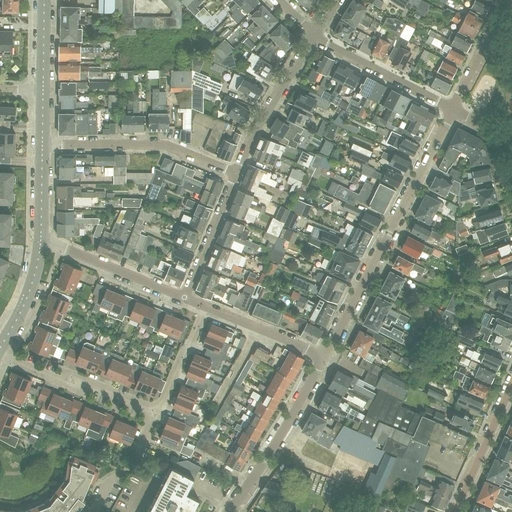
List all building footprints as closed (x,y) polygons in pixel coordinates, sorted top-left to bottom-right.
[(122,13),(122,8),(122,0),(98,0),(99,8),(99,13),(102,13),(113,13),(122,14),(122,13)] [(173,12),(181,3),(182,3),(180,1),(178,0),(176,0),(169,7),(173,12)] [(248,13),(252,9),(259,2),(258,1),(259,0),(258,0),(247,0),(234,13),(232,15),(229,17),(233,21),(245,9),(248,13)] [(234,13),(247,0),(235,0),(237,2),(230,9),(234,13)] [(310,10),(316,3),(316,4),(318,3),(319,1),(319,0),(304,0),(302,2),(305,5),(304,6),(307,9),(308,9),(310,10)] [(366,0),(380,8),(384,2),(380,0),(366,0)] [(390,0),(404,8),(407,2),(403,0),(390,0)] [(431,5),(421,0),(416,11),(425,16),(431,5)] [(458,3),(452,0),(446,0),(445,4),(455,8),(458,3)] [(490,5),(481,0),(480,0),(467,0),(474,3),(472,8),(485,15),(490,5)] [(366,8),(362,6),(354,1),(353,2),(352,1),(349,6),(350,6),(348,9),(370,23),(373,19),(363,13),(366,8)] [(20,9),(20,2),(4,2),(4,6),(0,6),(0,11),(19,12),(19,9),(20,9)] [(196,15),(201,11),(193,2),(188,7),(196,15)] [(170,16),(170,29),(181,29),(181,3),(173,12),(171,16),(170,16)] [(252,32),(270,13),(267,11),(268,10),(265,6),(264,7),(262,6),(252,16),(256,20),(248,28),(252,32)] [(62,18),(88,19),(88,16),(86,16),(87,7),(62,7),(62,18)] [(201,11),(196,15),(204,24),(213,15),(205,7),(201,11)] [(367,27),(370,23),(348,9),(346,12),(345,12),(342,16),(343,17),(343,18),(355,26),(358,22),(367,27)] [(478,29),(483,19),(477,17),(478,15),(469,10),(466,17),(456,12),(454,16),(478,29)] [(266,31),(270,27),(277,20),(276,19),(277,18),(273,15),(272,15),(270,13),(252,32),(255,35),(263,27),(266,31)] [(142,16),(134,16),(122,16),(122,29),(141,29),(142,29),(142,16)] [(474,37),(478,29),(454,16),(452,20),(462,25),(458,32),(467,36),(468,34),(474,37)] [(401,35),(406,24),(396,18),(387,17),(383,25),(392,30),(397,32),(401,35)] [(88,24),(88,19),(62,18),(61,28),(77,28),(77,24),(88,24)] [(353,32),(355,29),(349,26),(340,22),(338,27),(337,26),(334,31),(335,32),(334,33),(343,38),(344,38),(344,39),(347,41),(348,40),(349,40),(353,32)] [(209,27),(213,32),(217,28),(213,23),(209,27)] [(400,36),(407,40),(413,27),(416,29),(416,28),(406,24),(401,35),(400,36)] [(270,50),(288,32),(286,30),(287,29),(283,25),(282,26),(281,25),(271,35),(275,39),(267,47),(270,50)] [(77,28),(61,28),(61,41),(82,41),(82,28),(77,28)] [(227,28),(218,37),(223,42),(232,32),(227,28)] [(388,50),(391,45),(394,47),(396,44),(400,36),(401,35),(397,32),(392,30),(386,41),(379,37),(371,52),(373,53),(373,54),(376,56),(378,55),(383,58),(387,50),(388,50)] [(447,39),(441,36),(429,30),(427,34),(434,38),(434,37),(451,46),(452,45),(466,52),(472,41),(452,31),(447,39)] [(0,54),(12,55),(12,37),(11,37),(11,31),(0,31),(0,54)] [(359,31),(358,34),(356,37),(362,40),(365,34),(359,31)] [(290,46),(290,45),(296,39),(295,38),(296,37),(292,33),(291,34),(288,32),(270,50),(262,58),(275,67),(281,58),(275,52),(282,46),(285,50),(287,49),(289,48),(290,46)] [(409,41),(407,40),(400,36),(396,44),(394,47),(399,49),(392,63),(395,64),(395,66),(399,68),(401,67),(403,69),(411,53),(405,49),(409,41)] [(247,47),(251,50),(252,51),(256,47),(246,37),(242,42),(247,47)] [(452,47),(451,46),(434,37),(434,38),(431,43),(449,52),(446,57),(460,64),(465,54),(452,48),(452,47)] [(102,47),(89,47),(81,47),(81,43),(60,43),(60,52),(89,52),(102,52),(102,47)] [(220,45),(206,59),(220,64),(229,54),(220,45)] [(428,57),(430,52),(424,49),(420,57),(425,60),(426,57),(428,57)] [(102,52),(89,52),(60,52),(60,60),(81,61),(81,57),(102,57),(102,52)] [(449,63),(449,62),(430,52),(428,57),(441,64),(438,72),(451,78),(452,77),(453,78),(456,72),(455,71),(457,67),(449,63)] [(264,62),(262,60),(263,59),(253,53),(249,60),(259,66),(255,72),(269,80),(270,78),(271,79),(274,74),(273,74),(276,69),(273,67),(264,62)] [(327,75),(330,69),(334,60),(323,54),(315,69),(313,68),(308,78),(315,81),(320,72),(324,74),(315,93),(321,97),(330,77),(327,75)] [(101,67),(88,66),(80,66),(80,62),(59,62),(59,71),(101,71),(101,67)] [(333,104),(351,69),(340,63),(332,78),(340,82),(330,101),(331,102),(333,104)] [(354,89),(357,83),(362,74),(351,69),(333,104),(337,105),(347,86),(354,89)] [(101,75),(101,71),(59,71),(59,79),(80,79),(80,75),(101,75)] [(120,81),(134,80),(133,71),(132,71),(120,71),(120,81)] [(171,71),(171,77),(171,91),(191,91),(192,90),(192,83),(192,71),(171,71)] [(207,77),(192,71),(192,83),(204,88),(218,94),(221,86),(209,81),(207,77)] [(451,82),(442,77),(429,71),(426,76),(434,80),(431,87),(436,89),(445,94),(451,82)] [(263,89),(251,81),(237,74),(230,86),(241,91),(256,100),(259,95),(261,94),(262,93),(263,90),(263,89)] [(363,106),(376,81),(365,76),(361,85),(357,92),(364,95),(360,104),(363,106)] [(59,95),(76,95),(76,87),(86,87),(86,82),(76,82),(76,81),(59,81),(59,95)] [(379,102),(382,96),(387,87),(376,81),(363,106),(361,110),(358,116),(366,119),(370,109),(367,108),(372,99),(379,102)] [(139,116),(139,104),(139,82),(138,82),(134,82),(134,100),(134,131),(145,131),(145,116),(139,116)] [(191,91),(191,109),(200,113),(204,114),(204,88),(192,83),(192,90),(191,91)] [(159,131),(159,95),(159,88),(154,88),(154,113),(149,113),(149,131),(159,131)] [(390,115),(400,94),(390,88),(382,104),(389,107),(380,125),(384,127),(385,126),(388,121),(390,115)] [(321,97),(315,93),(313,92),(311,98),(300,93),(295,104),(315,113),(318,106),(327,110),(331,102),(330,101),(321,97)] [(404,115),(412,100),(400,94),(390,115),(388,121),(385,126),(395,131),(396,132),(398,128),(391,124),(397,112),(404,115)] [(76,102),(76,95),(59,95),(59,107),(76,107),(86,107),(86,102),(76,102)] [(118,95),(107,95),(107,109),(118,109),(118,95)] [(164,107),(164,100),(164,95),(159,95),(159,131),(169,131),(169,121),(176,121),(176,113),(169,113),(169,107),(164,107)] [(237,102),(236,103),(225,96),(222,101),(227,104),(223,110),(243,123),(244,121),(245,122),(248,117),(247,116),(250,112),(241,107),(242,105),(237,102)] [(129,131),(134,131),(134,100),(128,100),(128,116),(122,116),(122,131),(123,131),(123,133),(129,133),(129,131)] [(350,104),(347,111),(354,114),(358,116),(361,110),(363,106),(360,104),(357,103),(351,100),(350,103),(350,104)] [(410,132),(416,121),(417,121),(424,106),(413,101),(406,116),(413,119),(407,131),(399,127),(398,128),(396,132),(408,138),(410,132)] [(0,106),(0,125),(2,126),(2,119),(15,120),(16,108),(0,106)] [(313,114),(310,113),(296,106),(294,109),(293,109),(291,112),(289,113),(288,116),(289,118),(288,119),(302,125),(304,119),(309,122),(313,114)] [(421,123),(428,127),(435,112),(424,106),(417,121),(416,121),(410,132),(408,138),(419,144),(422,138),(416,134),(421,123)] [(191,109),(191,120),(196,122),(200,113),(191,109)] [(60,133),(61,135),(75,134),(82,134),(87,134),(88,134),(96,134),(96,124),(87,124),(87,114),(81,114),(81,111),(75,110),(75,114),(60,114),(60,126),(59,126),(60,133)] [(200,113),(196,122),(202,125),(206,115),(204,114),(200,113)] [(206,115),(202,125),(207,127),(211,117),(206,115)] [(211,117),(207,127),(212,129),(216,119),(211,117)] [(284,119),(283,121),(278,118),(270,130),(281,136),(278,141),(294,148),(296,144),(290,141),(296,131),(299,133),(302,127),(284,119)] [(212,129),(222,133),(226,123),(216,119),(212,129)] [(336,126),(330,123),(324,137),(330,139),(336,126)] [(2,126),(0,125),(0,143),(15,145),(16,133),(1,133),(2,126)] [(469,155),(484,144),(480,139),(469,134),(459,128),(438,168),(447,173),(450,166),(459,153),(461,150),(467,153),(469,155)] [(212,129),(210,134),(220,138),(222,133),(212,129)] [(419,144),(408,138),(396,132),(395,131),(388,143),(398,148),(413,156),(419,144)] [(224,139),(217,155),(231,161),(242,134),(236,132),(231,143),(224,139)] [(210,134),(208,139),(218,143),(220,138),(210,134)] [(283,152),(285,147),(260,136),(256,147),(271,153),(271,152),(281,157),(283,152)] [(208,139),(206,144),(216,148),(218,143),(208,139)] [(325,139),(320,151),(328,155),(334,144),(325,139)] [(354,150),(370,157),(372,150),(352,142),(350,148),(354,150)] [(14,156),(15,145),(0,143),(0,162),(1,162),(1,155),(14,156)] [(206,144),(204,149),(213,153),(216,148),(206,144)] [(471,164),(480,163),(490,162),(488,149),(484,144),(469,155),(470,156),(471,164)] [(268,158),(271,153),(256,147),(252,157),(274,166),(276,161),(268,158)] [(366,165),(370,157),(354,150),(350,158),(366,165)] [(309,166),(314,155),(306,152),(301,165),(309,168),(309,166)] [(411,160),(410,159),(395,152),(393,156),(384,152),(382,156),(391,161),(390,163),(404,171),(405,171),(411,160)] [(314,155),(309,166),(318,169),(323,157),(315,153),(314,155)] [(76,155),(76,154),(61,154),(57,158),(58,167),(78,167),(78,160),(92,160),(92,166),(92,167),(114,166),(127,166),(127,155),(87,154),(87,155),(76,155)] [(169,171),(173,161),(165,158),(161,168),(169,171)] [(207,184),(184,175),(187,167),(176,163),(172,175),(219,195),(224,183),(210,177),(207,184)] [(272,174),(258,168),(249,164),(244,175),(260,181),(275,186),(277,181),(270,178),(272,174)] [(114,184),(127,184),(127,173),(127,166),(114,166),(114,184)] [(84,173),(78,173),(78,167),(58,167),(58,178),(84,178),(84,173)] [(403,175),(399,173),(386,167),(382,174),(375,170),(374,172),(365,167),(363,171),(382,181),(383,179),(397,187),(403,175)] [(491,169),(489,168),(489,167),(473,170),(475,179),(465,182),(465,185),(460,186),(459,192),(477,186),(476,183),(483,182),(483,181),(492,179),(491,174),(492,172),(491,169)] [(219,195),(172,175),(157,169),(156,173),(152,183),(159,186),(162,187),(165,180),(180,186),(177,193),(183,196),(186,188),(202,195),(200,201),(214,207),(219,195)] [(289,176),(303,182),(306,174),(292,169),(289,176)] [(0,202),(12,203),(14,173),(0,172),(0,202)] [(151,184),(152,183),(156,173),(146,173),(146,184),(151,184)] [(306,174),(303,181),(309,183),(312,177),(306,174)] [(257,186),(260,181),(244,175),(240,185),(255,191),(254,194),(270,201),(273,195),(264,192),(265,190),(257,186)] [(450,182),(445,180),(436,175),(433,182),(431,182),(429,185),(430,187),(430,188),(445,196),(449,189),(452,191),(459,194),(459,192),(460,186),(461,183),(452,178),(450,182)] [(300,188),(303,182),(289,176),(286,183),(292,185),(289,192),(297,195),(300,188)] [(361,179),(355,176),(352,182),(358,185),(361,179)] [(395,190),(380,182),(368,176),(362,187),(390,202),(395,190)] [(362,187),(359,193),(331,178),(325,190),(353,204),(356,199),(384,213),(390,202),(362,187)] [(157,190),(159,186),(152,183),(151,184),(147,195),(157,199),(160,192),(157,190)] [(82,186),(74,186),(58,186),(58,198),(82,198),(91,198),(96,197),(96,192),(82,192),(82,186)] [(485,188),(478,190),(477,186),(459,192),(459,194),(458,203),(479,197),(481,205),(487,203),(497,201),(497,199),(498,199),(497,194),(496,194),(494,187),(485,190),(485,188)] [(300,188),(297,195),(305,198),(308,191),(300,188)] [(250,203),(253,196),(238,190),(233,201),(260,212),(264,214),(266,208),(262,206),(261,208),(250,203)] [(156,203),(157,199),(147,195),(146,199),(156,203)] [(444,204),(435,199),(426,195),(424,198),(423,197),(420,204),(435,212),(438,206),(442,208),(444,204)] [(74,208),(74,206),(91,205),(91,198),(82,198),(58,198),(58,208),(74,208)] [(291,209),(290,211),(306,217),(312,204),(296,198),(291,209)] [(141,207),(143,199),(123,199),(123,207),(141,207)] [(213,209),(194,201),(188,199),(186,205),(196,210),(194,214),(209,219),(213,209)] [(258,217),(260,212),(233,201),(228,213),(252,223),(255,216),(258,217)] [(452,210),(455,205),(449,202),(446,207),(452,210)] [(380,220),(364,211),(345,203),(342,210),(362,218),(359,223),(375,231),(380,220)] [(431,219),(435,212),(420,204),(416,212),(417,212),(415,216),(433,225),(435,221),(431,219)] [(138,217),(145,220),(151,222),(155,212),(142,207),(140,214),(138,217)] [(284,225),(290,211),(281,207),(275,221),(284,225)] [(501,210),(500,210),(499,208),(490,211),(477,215),(479,220),(474,222),(476,229),(494,223),(503,220),(501,214),(502,213),(501,210)] [(138,217),(140,214),(128,210),(124,219),(136,224),(138,217)] [(99,219),(85,219),(75,219),(75,211),(58,211),(58,223),(85,223),(99,223),(99,219)] [(298,215),(291,212),(284,225),(292,228),(298,215)] [(0,213),(0,244),(10,245),(11,215),(0,213)] [(204,230),(209,219),(194,214),(193,218),(184,214),(181,221),(204,230)] [(143,225),(145,220),(138,217),(136,224),(135,227),(143,230),(145,231),(147,226),(143,225)] [(240,224),(236,222),(226,218),(221,230),(240,237),(242,238),(246,239),(248,235),(238,230),(240,224)] [(278,237),(284,225),(275,221),(274,221),(269,233),(271,233),(278,237)] [(118,231),(121,224),(117,222),(113,232),(107,229),(104,237),(103,237),(97,252),(108,256),(118,231)] [(430,229),(425,227),(416,222),(414,226),(413,226),(411,229),(412,231),(411,232),(426,239),(428,235),(439,240),(442,234),(431,229),(430,229)] [(506,223),(504,223),(504,222),(481,230),(481,228),(476,230),(480,243),(490,240),(499,237),(508,233),(506,228),(507,227),(506,223)] [(85,229),(85,223),(58,223),(58,236),(80,236),(80,229),(85,229)] [(373,234),(373,235),(358,227),(358,228),(348,223),(345,228),(347,230),(345,234),(368,245),(373,235),(373,234)] [(94,236),(99,238),(105,224),(98,224),(94,236)] [(118,243),(122,233),(126,225),(121,224),(118,231),(108,256),(119,261),(125,246),(118,243)] [(195,241),(198,233),(181,226),(178,225),(175,232),(195,241)] [(141,234),(143,230),(135,227),(128,245),(133,247),(136,248),(141,234)] [(345,234),(342,239),(314,227),(310,236),(320,241),(320,240),(335,247),(342,250),(343,247),(362,257),(367,246),(368,245),(345,234)] [(442,233),(456,240),(456,231),(449,227),(445,228),(442,233)] [(242,238),(240,237),(221,230),(217,241),(231,247),(234,240),(258,250),(260,245),(246,239),(242,238)] [(287,230),(283,239),(288,241),(292,232),(287,230)] [(192,249),(195,241),(175,232),(171,240),(174,241),(192,249)] [(278,237),(271,233),(269,233),(267,232),(264,239),(275,244),(278,237)] [(141,251),(143,246),(147,236),(141,234),(136,248),(138,249),(141,251)] [(322,242),(311,237),(309,243),(319,247),(322,242)] [(419,243),(417,242),(408,238),(408,239),(406,240),(404,242),(405,244),(402,249),(418,257),(422,250),(424,251),(423,252),(431,256),(432,254),(434,250),(419,242),(419,243)] [(502,263),(509,260),(511,259),(511,243),(504,246),(503,244),(483,252),(486,260),(499,255),(502,263)] [(242,255),(231,251),(215,244),(211,254),(234,264),(237,265),(242,255)] [(128,259),(133,247),(128,245),(123,256),(128,259)] [(466,245),(456,249),(458,255),(468,251),(466,245)] [(138,249),(136,248),(133,247),(128,259),(134,261),(138,249)] [(194,254),(185,250),(179,247),(173,261),(188,267),(194,254)] [(143,251),(141,251),(138,249),(134,261),(139,263),(143,251)] [(284,253),(273,249),(268,260),(279,264),(284,253)] [(434,250),(432,254),(438,258),(441,252),(435,249),(434,250)] [(144,265),(149,254),(143,251),(139,263),(144,265)] [(340,251),(335,261),(355,270),(360,260),(340,251)] [(152,268),(153,265),(157,257),(149,254),(144,265),(152,268)] [(230,274),(234,264),(211,254),(207,265),(222,271),(223,271),(230,274)] [(313,264),(315,259),(306,256),(306,255),(303,260),(313,264)] [(463,255),(456,258),(459,266),(466,263),(463,255)] [(412,263),(408,261),(399,256),(398,258),(396,258),(393,263),(395,264),(394,266),(408,273),(411,268),(422,274),(425,269),(413,262),(412,263)] [(0,281),(9,261),(0,257),(0,281)] [(171,264),(166,263),(161,261),(162,259),(157,257),(153,265),(158,267),(158,268),(168,272),(165,280),(171,283),(180,286),(186,273),(184,273),(186,269),(177,265),(176,269),(170,266),(171,264)] [(335,261),(331,272),(349,280),(355,270),(335,261)] [(511,261),(492,271),(495,277),(508,271),(510,275),(511,274),(511,261)] [(62,275),(78,281),(82,270),(63,262),(61,269),(64,270),(62,275)] [(274,266),(267,263),(262,273),(270,276),(274,266)] [(218,283),(221,276),(205,269),(200,281),(225,291),(227,287),(218,283)] [(437,273),(431,270),(428,275),(429,276),(434,278),(437,273)] [(402,284),(404,279),(391,272),(390,273),(389,272),(387,276),(388,277),(386,281),(411,293),(420,298),(422,294),(402,284)] [(472,282),(482,278),(480,272),(464,278),(472,282)] [(268,275),(262,273),(259,280),(262,282),(264,283),(268,276),(268,275)] [(343,291),(347,284),(322,273),(318,273),(316,276),(314,275),(313,278),(324,283),(343,291)] [(71,297),(78,281),(62,275),(60,279),(57,278),(52,289),(63,294),(71,297)] [(245,284),(254,288),(257,281),(255,280),(248,277),(245,284)] [(343,291),(324,283),(322,288),(296,277),(292,285),(309,292),(310,291),(337,303),(343,291)] [(511,279),(500,279),(485,285),(484,285),(484,286),(484,287),(485,287),(485,288),(486,288),(497,291),(498,285),(510,285),(510,294),(511,293),(511,279)] [(200,281),(195,293),(211,299),(214,292),(223,296),(225,291),(200,281)] [(408,299),(411,293),(386,281),(383,286),(382,285),(380,290),(381,290),(381,291),(390,296),(391,296),(394,298),(397,293),(408,299)] [(110,309),(117,293),(112,291),(112,289),(97,283),(93,294),(98,296),(95,303),(100,305),(110,309)] [(246,285),(242,293),(245,294),(251,297),(255,289),(246,285)] [(61,298),(63,294),(52,289),(48,300),(51,302),(49,306),(65,313),(69,302),(61,298)] [(381,291),(379,295),(389,299),(391,296),(390,296),(381,291)] [(511,299),(492,291),(488,300),(495,303),(496,301),(507,306),(504,313),(511,316),(511,299)] [(240,292),(236,301),(234,306),(239,309),(245,294),(242,293),(240,292)] [(123,321),(125,315),(132,297),(122,293),(122,295),(117,293),(110,309),(119,313),(117,318),(123,321)] [(452,293),(445,309),(455,314),(460,304),(455,301),(458,296),(452,293)] [(245,311),(251,297),(245,294),(239,309),(245,311)] [(140,321),(146,305),(141,303),(142,301),(132,297),(125,315),(140,321)] [(250,313),(255,301),(256,299),(251,297),(245,311),(250,313)] [(375,302),(373,306),(398,318),(407,322),(409,318),(400,314),(389,308),(392,304),(387,301),(378,297),(377,298),(376,297),(374,301),(375,302)] [(308,299),(306,304),(330,316),(335,306),(327,302),(320,298),(317,304),(308,299)] [(283,317),(285,311),(278,310),(255,301),(250,313),(249,315),(279,327),(283,317)] [(306,304),(304,307),(308,309),(307,310),(313,312),(310,318),(316,321),(325,326),(330,316),(306,304)] [(154,327),(162,310),(152,306),(151,307),(146,305),(140,321),(154,327)] [(44,309),(39,321),(58,328),(68,332),(72,323),(62,319),(65,313),(49,306),(47,310),(44,309)] [(370,309),(367,314),(388,324),(390,320),(395,323),(398,318),(373,306),(371,310),(370,309)] [(440,318),(443,312),(438,309),(433,320),(438,323),(440,318)] [(169,334),(176,317),(171,315),(172,314),(162,310),(154,327),(153,330),(159,333),(160,330),(169,334)] [(297,316),(285,311),(283,317),(290,320),(294,322),(297,316)] [(366,319),(364,324),(373,328),(403,343),(404,340),(401,338),(401,337),(404,332),(402,331),(393,327),(391,332),(380,326),(382,322),(388,325),(388,324),(367,314),(365,319),(366,319)] [(511,324),(502,320),(492,315),(489,322),(487,326),(486,327),(511,338),(511,336),(511,324)] [(191,322),(186,320),(181,318),(181,319),(176,317),(169,334),(178,337),(177,340),(182,342),(191,322)] [(440,318),(438,323),(438,324),(448,329),(451,323),(440,318)] [(301,325),(300,326),(305,328),(301,336),(316,344),(316,343),(318,339),(322,332),(323,331),(308,323),(309,321),(303,319),(301,325)] [(56,335),(58,328),(39,321),(35,332),(38,333),(36,337),(57,346),(61,337),(56,335)] [(207,335),(224,341),(226,336),(231,338),(234,333),(212,324),(207,335)] [(486,327),(487,326),(481,324),(478,330),(485,333),(482,339),(491,343),(506,350),(507,348),(508,348),(510,345),(509,343),(511,338),(486,327)] [(372,337),(369,335),(360,331),(360,332),(358,331),(356,335),(358,336),(356,340),(378,351),(382,354),(389,357),(397,362),(400,356),(380,346),(385,336),(375,332),(372,337)] [(471,348),(474,340),(458,333),(455,340),(471,348)] [(219,352),(224,341),(207,335),(203,345),(214,350),(212,355),(223,359),(225,354),(219,352)] [(242,349),(246,338),(241,336),(236,347),(242,349)] [(54,356),(57,346),(36,337),(34,342),(31,341),(28,347),(47,355),(48,353),(54,356)] [(372,362),(378,351),(356,340),(353,344),(352,343),(350,347),(351,348),(351,349),(364,356),(363,358),(372,362)] [(93,350),(95,346),(87,342),(84,343),(83,347),(78,344),(75,351),(71,362),(81,366),(81,365),(86,367),(93,350)] [(257,345),(251,355),(256,357),(262,347),(257,345)] [(277,357),(282,348),(277,346),(273,355),(277,357)] [(262,347),(256,357),(261,360),(266,350),(262,347)] [(500,362),(502,358),(479,347),(477,351),(485,355),(481,362),(497,369),(498,368),(500,368),(501,365),(500,362)] [(70,349),(69,351),(63,349),(61,354),(67,357),(65,360),(71,362),(75,351),(70,349)] [(93,350),(86,367),(91,369),(90,370),(100,374),(105,364),(110,352),(104,349),(102,354),(93,350)] [(172,353),(163,349),(158,359),(168,363),(172,353)] [(285,362),(298,369),(304,359),(291,351),(291,352),(285,349),(282,354),(288,357),(285,362)] [(271,353),(266,350),(261,360),(266,362),(271,353)] [(110,352),(105,364),(100,374),(110,379),(111,377),(116,379),(122,363),(124,357),(115,354),(110,352)] [(212,355),(209,354),(207,359),(195,354),(191,365),(207,371),(209,366),(219,370),(223,359),(212,355)] [(387,362),(389,357),(382,354),(379,358),(387,362)] [(496,371),(472,360),(462,356),(459,362),(478,370),(475,376),(491,383),(492,382),(493,381),(494,379),(494,377),(496,371)] [(407,366),(410,361),(404,358),(402,357),(400,362),(402,363),(407,366)] [(385,369),(372,362),(363,358),(358,367),(369,371),(364,381),(374,386),(380,389),(403,401),(405,396),(404,396),(411,383),(385,370),(385,369)] [(130,387),(139,364),(135,362),(133,367),(122,363),(116,379),(121,381),(120,383),(130,387)] [(292,380),(298,369),(285,362),(281,368),(279,367),(276,371),(278,372),(291,379),(292,380)] [(152,375),(145,372),(147,367),(139,364),(130,387),(140,391),(140,389),(145,391),(152,375)] [(205,377),(207,371),(191,365),(186,375),(198,380),(196,385),(206,389),(210,391),(214,381),(205,377)] [(352,376),(347,374),(339,369),(338,371),(336,371),(335,374),(336,375),(334,379),(374,400),(376,396),(370,393),(374,386),(364,381),(353,375),(352,376)] [(162,379),(161,378),(162,375),(154,371),(152,375),(145,391),(150,393),(150,395),(154,397),(162,379)] [(244,379),(247,374),(242,371),(239,376),(240,377),(244,379)] [(485,398),(485,397),(486,397),(487,396),(489,393),(488,391),(490,386),(465,375),(456,371),(454,377),(463,381),(462,381),(463,382),(462,385),(463,388),(485,398)] [(285,390),(291,379),(278,372),(274,378),(271,376),(269,381),(272,382),(285,390)] [(11,385),(27,392),(32,381),(13,373),(10,379),(13,380),(11,385)] [(244,379),(240,377),(239,376),(236,382),(240,384),(241,384),(244,379)] [(369,410),(374,400),(334,379),(332,382),(330,383),(329,385),(330,386),(329,388),(346,397),(349,393),(366,402),(363,407),(369,410)] [(241,384),(240,384),(236,382),(233,387),(234,387),(241,392),(244,386),(241,384)] [(279,400),(285,390),(272,382),(269,388),(260,383),(258,388),(266,392),(279,400)] [(20,408),(27,392),(11,385),(9,389),(6,388),(1,400),(20,408)] [(43,387),(38,385),(35,394),(40,396),(39,398),(45,401),(49,390),(43,387)] [(202,399),(206,389),(196,385),(194,390),(182,385),(178,396),(194,403),(197,396),(202,399)] [(425,394),(442,401),(445,394),(428,387),(425,394)] [(401,406),(403,401),(380,389),(376,396),(374,400),(369,410),(366,416),(364,421),(361,425),(358,432),(377,442),(374,447),(396,457),(390,473),(396,475),(415,483),(417,478),(431,445),(427,443),(430,435),(454,445),(463,449),(469,436),(460,432),(447,427),(448,426),(401,406)] [(58,414),(64,398),(59,396),(59,394),(49,390),(45,401),(42,407),(41,411),(56,417),(58,414)] [(342,397),(337,395),(328,390),(327,392),(326,391),(324,395),(325,396),(323,399),(364,421),(366,416),(340,402),(342,397)] [(279,400),(266,392),(263,397),(253,391),(250,397),(260,402),(274,410),(279,400)] [(232,400),(236,394),(231,392),(227,398),(232,400)] [(484,401),(474,397),(463,392),(457,405),(469,410),(470,409),(479,412),(481,407),(482,406),(483,404),(483,402),(484,401)] [(190,413),(194,403),(178,396),(173,407),(185,411),(183,416),(193,421),(195,416),(190,413)] [(45,401),(39,398),(36,405),(42,407),(45,401)] [(70,429),(73,420),(80,402),(70,398),(70,400),(64,398),(58,414),(67,418),(64,427),(70,429)] [(229,405),(232,400),(227,398),(222,408),(226,411),(233,414),(236,409),(229,405)] [(361,425),(364,421),(323,399),(321,403),(320,403),(318,406),(319,407),(318,409),(332,416),(334,412),(361,425)] [(0,420),(13,426),(20,410),(1,402),(0,403),(0,420)] [(89,427),(96,411),(90,408),(91,407),(80,402),(73,420),(89,427)] [(268,420),(274,410),(260,402),(257,408),(250,403),(247,409),(254,413),(268,420)] [(224,415),(226,411),(222,408),(216,418),(221,421),(224,415)] [(468,417),(469,415),(456,409),(450,422),(471,431),(473,424),(472,424),(474,420),(468,417)] [(108,427),(112,416),(102,411),(101,413),(96,411),(89,427),(99,431),(102,424),(108,427)] [(446,416),(435,411),(432,418),(443,423),(446,416)] [(262,431),(268,420),(254,413),(252,418),(244,414),(241,419),(249,423),(262,431)] [(336,438),(343,425),(337,422),(333,430),(324,425),(327,421),(312,413),(312,414),(310,415),(309,417),(309,419),(307,422),(336,438)] [(120,440),(127,424),(122,421),(122,420),(112,416),(108,427),(113,429),(110,436),(120,440)] [(198,423),(193,421),(183,416),(181,421),(169,417),(165,427),(181,434),(186,424),(196,428),(198,423)] [(10,434),(13,426),(0,420),(0,439),(15,447),(19,438),(10,434)] [(334,442),(336,438),(307,422),(306,425),(304,426),(303,428),(303,430),(302,431),(316,439),(315,440),(329,448),(333,442),(334,442)] [(256,441),(262,431),(249,423),(246,428),(237,423),(234,429),(243,434),(256,441)] [(127,424),(120,440),(131,444),(138,426),(133,424),(132,426),(127,424)] [(336,438),(334,442),(341,445),(339,449),(380,465),(376,474),(373,481),(370,480),(366,490),(379,496),(383,487),(390,473),(396,457),(374,447),(377,442),(358,432),(343,425),(336,438)] [(31,433),(37,436),(37,435),(38,432),(39,430),(35,428),(34,427),(31,433)] [(191,456),(194,449),(183,445),(184,443),(179,441),(181,434),(165,427),(160,438),(164,440),(162,445),(191,456)] [(201,437),(205,439),(206,440),(210,434),(205,431),(201,437)] [(250,451),(256,441),(243,434),(239,440),(237,438),(235,442),(237,444),(240,445),(250,451)] [(501,445),(511,450),(511,438),(506,436),(505,436),(504,436),(501,443),(502,443),(501,445)] [(200,449),(205,439),(201,437),(196,447),(200,449)] [(210,441),(206,440),(205,439),(200,449),(204,451),(210,441)] [(209,454),(214,444),(210,441),(204,451),(209,454)] [(213,456),(218,446),(214,444),(209,454),(213,456)] [(250,451),(240,445),(237,444),(234,450),(231,448),(229,452),(232,454),(240,458),(244,461),(245,461),(250,451)] [(511,450),(501,445),(500,448),(499,447),(496,454),(497,454),(497,455),(510,461),(511,456),(511,450)] [(218,459),(223,449),(218,446),(213,456),(218,459)] [(222,461),(227,451),(223,449),(218,459),(222,461)] [(232,454),(229,452),(227,451),(222,461),(226,464),(232,454)] [(112,460),(127,466),(129,460),(115,454),(112,460)] [(244,461),(240,458),(232,454),(226,464),(239,471),(244,461)] [(0,511),(72,511),(75,510),(75,511),(77,511),(86,502),(83,500),(91,482),(94,483),(99,470),(96,469),(97,466),(75,456),(73,460),(70,459),(67,477),(67,478),(51,498),(49,502),(45,503),(25,511),(23,511),(14,511),(0,510),(0,511)] [(511,471),(507,470),(509,465),(496,459),(495,460),(494,459),(492,463),(493,464),(492,468),(511,476),(511,471)] [(187,494),(198,472),(201,467),(187,460),(175,462),(149,511),(193,511),(200,500),(187,494)] [(284,461),(278,469),(285,472),(287,463),(288,464),(288,463),(284,461)] [(511,482),(511,476),(492,468),(490,472),(488,472),(486,476),(488,477),(487,478),(501,483),(503,479),(511,482)] [(390,473),(383,487),(390,490),(396,475),(390,473)] [(436,487),(428,483),(417,478),(415,483),(450,498),(455,486),(440,480),(436,487)] [(280,484),(269,481),(262,491),(277,495),(280,484)] [(506,490),(495,485),(486,481),(485,482),(484,482),(482,486),(484,486),(482,490),(511,503),(511,495),(510,494),(508,497),(504,495),(506,490)] [(445,510),(450,498),(415,483),(413,487),(433,496),(429,503),(445,510)] [(511,503),(482,490),(480,495),(478,494),(477,498),(478,499),(477,500),(491,506),(493,501),(511,510),(511,508),(511,503)] [(371,510),(376,511),(387,511),(388,510),(380,506),(382,503),(374,500),(371,510)] [(472,509),(470,511),(497,511),(491,509),(490,510),(485,507),(476,503),(474,509),(472,509)]
